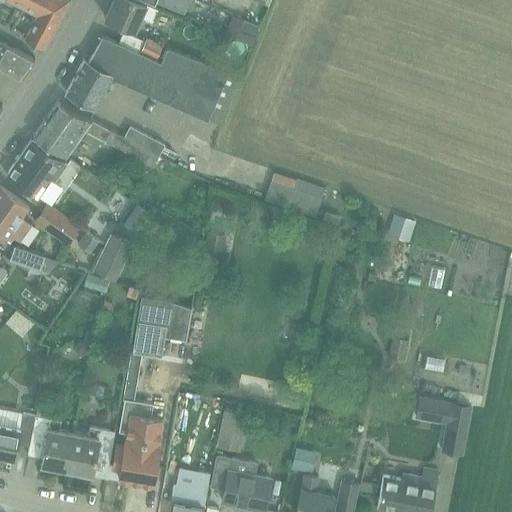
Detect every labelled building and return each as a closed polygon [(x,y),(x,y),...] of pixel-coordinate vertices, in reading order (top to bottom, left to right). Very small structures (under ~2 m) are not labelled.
[(11,0),(39,15),(26,39),(44,48),(68,0),(11,0)] [(153,22),(159,10),(137,0),(112,0),(105,17),(134,31),(141,16),(153,22)] [(154,0),(184,13),(189,0),(154,0)] [(253,45),(260,25),(234,15),(226,33),(253,45)] [(147,38),(145,41),(124,31),(118,43),(156,60),(163,46),(147,38)] [(161,63),(156,60),(118,43),(103,35),(102,35),(88,62),(83,59),(66,92),(95,108),(110,82),(115,84),(117,82),(221,125),(240,77),(167,48),(161,63)] [(0,40),(0,66),(22,78),(35,59),(0,40)] [(122,137),(58,101),(34,136),(51,147),(66,157),(84,132),(86,133),(83,140),(97,148),(101,141),(124,153),(153,167),(158,156),(122,137)] [(129,125),(127,129),(122,137),(158,156),(164,144),(129,125)] [(31,139),(19,156),(7,174),(38,197),(50,181),(54,183),(67,165),(31,139)] [(325,188),(276,171),(266,201),(315,218),(325,188)] [(32,224),(26,220),(34,209),(0,185),(0,234),(5,238),(10,241),(14,237),(20,241),(32,224)] [(80,225),(47,202),(34,221),(67,244),(80,225)] [(394,215),(388,235),(409,243),(416,222),(394,215)] [(115,280),(127,257),(134,244),(111,233),(93,269),(115,280)] [(227,236),(209,233),(204,267),(223,269),(227,236)] [(49,274),(59,262),(15,246),(10,260),(49,274)] [(76,312),(98,318),(103,297),(81,291),(76,312)] [(116,446),(112,468),(114,469),(114,466),(120,467),(119,478),(127,479),(153,484),(159,446),(158,445),(162,420),(151,417),(153,406),(135,402),(144,354),(162,357),(165,337),(186,341),(192,307),(171,301),(142,296),(133,352),(127,383),(124,400),(126,401),(120,434),(127,435),(128,435),(127,441),(126,441),(125,447),(116,446)] [(411,341),(394,337),(390,357),(406,361),(411,341)] [(452,403),(443,450),(463,454),(472,407),(452,403)] [(248,415),(225,411),(218,448),(241,453),(248,415)] [(29,446),(36,416),(23,413),(20,428),(0,424),(0,455),(15,458),(18,443),(29,446)] [(66,468),(74,433),(59,430),(61,421),(36,416),(29,446),(28,454),(42,457),(41,463),(66,468)] [(108,478),(117,433),(89,427),(88,436),(74,433),(66,468),(92,473),(92,475),(108,478)] [(403,458),(408,430),(392,427),(386,455),(403,458)] [(297,449),(292,470),(308,473),(312,453),(297,449)] [(217,454),(210,486),(224,488),(222,500),(264,509),(271,478),(254,474),(256,462),(232,457),(217,454)] [(0,475),(16,479),(19,460),(0,456),(0,475)] [(423,477),(406,473),(403,473),(402,479),(384,475),(377,508),(399,511),(430,511),(439,472),(424,469),(423,477)] [(203,511),(211,476),(210,476),(199,474),(197,489),(174,484),(171,499),(172,499),(169,511),(203,511)] [(315,491),(318,477),(305,474),(302,488),(301,488),(296,511),(331,511),(335,495),(315,491)] [(343,479),(335,511),(352,511),(358,483),(343,479)]
